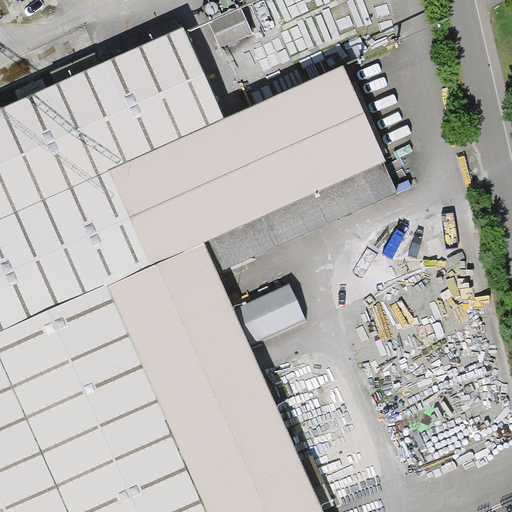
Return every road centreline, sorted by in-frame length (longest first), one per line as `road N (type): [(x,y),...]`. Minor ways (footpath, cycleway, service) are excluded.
road 1 (unknown): [(390,0),(420,174),(408,188),(302,238),(289,253),(289,276),(389,511)]
road 2 (residential): [(462,0),(511,214)]
road 3 (unknown): [(112,0),(0,48)]
